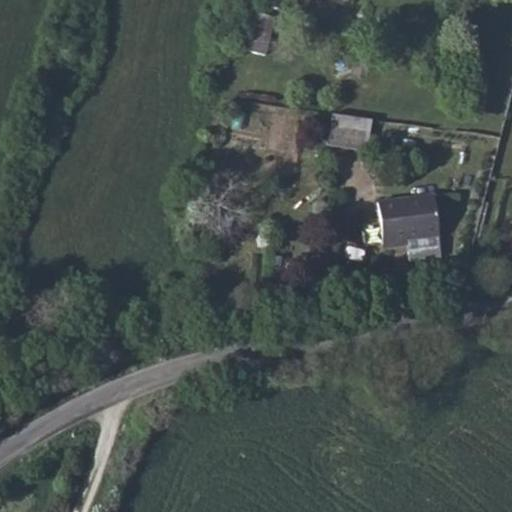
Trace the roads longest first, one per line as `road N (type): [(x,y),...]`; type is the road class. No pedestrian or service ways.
road 1 (unclassified): [(0,454),(99,395),(207,359),(511,309)]
road 2 (track): [(130,381),(77,511)]
